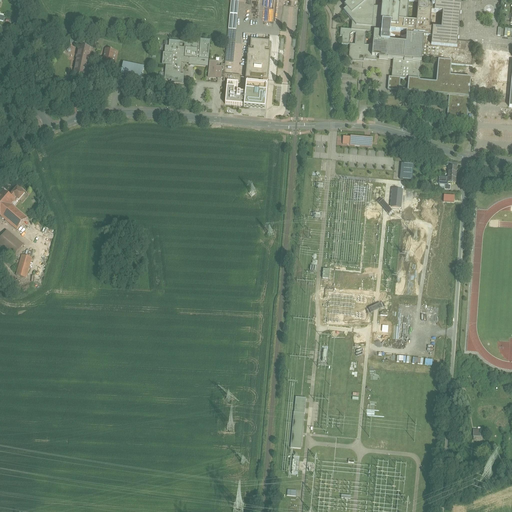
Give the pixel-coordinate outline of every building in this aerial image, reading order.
[(415,36),(418,2),(421,2),(421,0),(392,0),(392,4),(382,3),(382,8),(374,7),(375,0),(372,0),(350,0),(351,1),(344,7),(347,10),(344,13),(352,23),(352,32),(349,32),(349,31),(341,30),(340,38),(343,38),(342,45),(350,46),(351,37),(354,35),(356,35),(355,46),(351,46),(350,58),(353,62),(364,63),(365,61),(376,62),(377,58),(379,58),(379,60),(388,61),(388,60),(393,60),(392,78),(401,79),(409,79),(409,77),(411,78),(411,79),(420,80),(422,57),(424,37),(415,36)] [(443,0),(443,4),(432,3),(421,2),(418,2),(415,36),(424,37),(422,57),(439,58),(436,83),(420,82),(420,80),(411,79),(411,78),(409,77),(409,79),(408,89),(407,92),(449,96),(469,98),(471,78),(450,76),(451,65),(472,67),(474,43),(458,42),(458,40),(459,40),(460,31),(458,31),(460,15),(461,15),(462,6),(461,6),(461,0),(443,0)] [(239,1),(231,1),(228,29),(236,30),(239,1)] [(236,30),(228,29),(227,42),(235,43),(236,30)] [(270,42),(251,40),(251,41),(247,84),(246,92),(243,92),(243,91),(243,90),(242,89),(242,88),(241,87),(240,87),(238,87),(238,84),(228,82),(227,94),(226,94),(226,105),(265,108),(267,86),(267,81),(268,81),(271,52),(270,52),(271,43),(270,43),(270,42)] [(198,44),(171,42),(170,48),(167,48),(166,53),(167,53),(167,55),(165,55),(164,65),(167,65),(166,79),(173,80),(173,82),(183,83),(183,76),(180,75),(181,63),(195,64),(195,65),(207,66),(207,61),(206,61),(207,59),(208,59),(209,42),(198,41),(198,44)] [(235,43),(227,42),(225,62),(233,63),(235,43)] [(88,47),(84,46),(83,47),(79,46),(78,51),(79,51),(74,75),(86,77),(91,53),(92,53),(93,49),(88,48),(88,47)] [(116,52),(106,49),(101,70),(112,73),(116,52)] [(221,68),(215,68),(215,63),(210,63),(210,73),(211,73),(211,78),(218,78),(218,76),(220,76),(221,68)] [(144,68),(124,64),(122,75),(141,79),(144,68)] [(240,76),(224,74),(224,79),(224,82),(228,82),(238,84),(240,84),(240,76)] [(401,79),(392,78),(389,78),(388,91),(399,92),(399,91),(400,88),(401,79)] [(469,98),(449,96),(447,118),(467,120),(469,98)] [(350,137),(343,137),(342,144),(349,145),(349,146),(372,147),(372,138),(350,136),(350,137)] [(413,165),(402,164),(400,179),(412,180),(413,165)] [(457,168),(449,168),(448,175),(456,176),(457,168)] [(456,176),(448,175),(448,179),(448,183),(449,183),(456,183),(456,176)] [(10,196),(3,190),(0,193),(0,215),(17,230),(27,218),(12,205),(17,199),(19,201),(25,194),(18,187),(15,190),(14,190),(13,192),(13,193),(12,194),(10,196)] [(7,231),(0,238),(0,247),(12,258),(24,245),(7,231)] [(22,255),(16,276),(26,278),(32,258),(22,255)] [(306,399),(296,398),(294,412),(304,413),(306,399)] [(304,413),(294,412),(291,447),(301,448),(304,413)]
